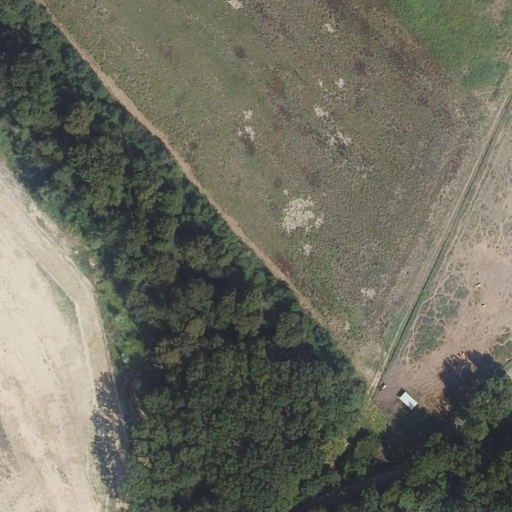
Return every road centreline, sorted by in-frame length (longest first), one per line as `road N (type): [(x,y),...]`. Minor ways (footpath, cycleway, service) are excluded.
road 1 (track): [(307,511),(372,393),(511,78)]
road 2 (tertiary): [(511,380),(425,459),(314,511)]
